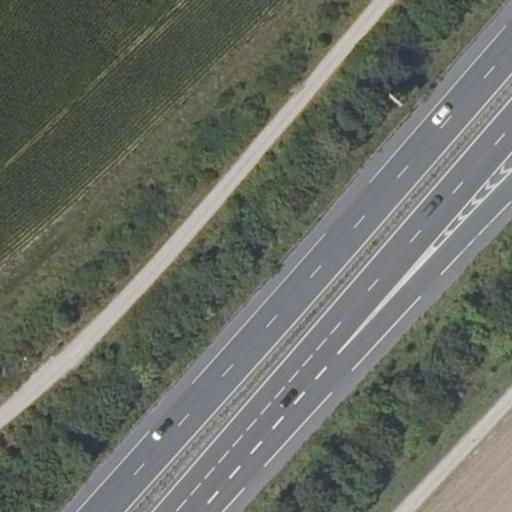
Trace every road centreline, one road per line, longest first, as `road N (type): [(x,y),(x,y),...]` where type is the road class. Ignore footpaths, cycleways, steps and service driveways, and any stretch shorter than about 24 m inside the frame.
road 1 (trunk): [(511,53),(106,511)]
road 2 (track): [(0,412),(110,316),(382,0)]
road 3 (trunk): [(328,345),(511,130)]
road 4 (trunk): [(328,345),(376,329),(511,195)]
road 5 (trunk): [(182,511),(328,345)]
road 6 (track): [(411,511),(511,404)]
